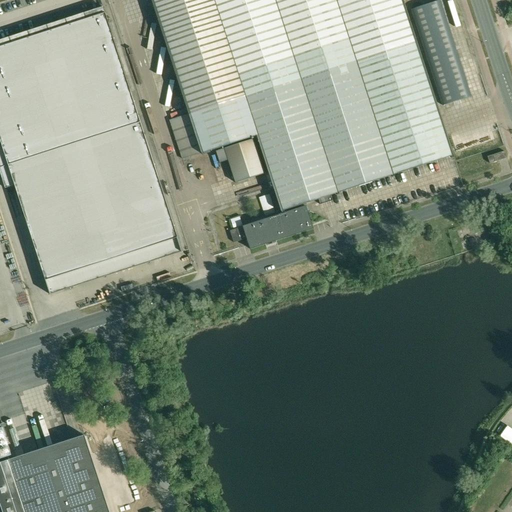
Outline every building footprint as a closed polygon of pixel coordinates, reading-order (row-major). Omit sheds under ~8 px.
[(393,175),(452,156),(448,146),(401,0),(153,0),(157,10),(174,60),(191,115),(170,120),(182,159),(204,153),(259,136),(283,211),(338,193),(393,175)] [(442,0),(431,0),(412,6),(443,101),(472,92),(442,0)] [(105,13),(1,47),(0,43),(0,139),(2,145),(0,145),(0,172),(5,189),(15,185),(44,276),(50,295),(73,287),(182,252),(105,13)] [(254,140),(225,149),(216,152),(220,163),(228,161),(235,183),(265,174),(254,140)] [(499,161),(506,158),(504,151),(488,157),(490,163),(499,161)] [(270,195),(259,198),(265,216),(276,212),(270,195)] [(243,227),(249,246),(250,249),(313,229),(312,225),(306,207),(243,227)] [(0,511),(109,511),(84,435),(72,439),(37,451),(7,460),(6,457),(11,455),(2,428),(0,428),(0,511)]
